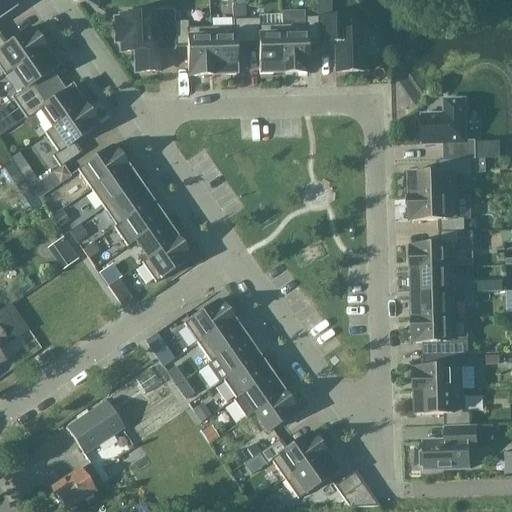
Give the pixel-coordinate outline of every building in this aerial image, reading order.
[(0,0),(0,15),(11,8),(9,5),(12,3),(10,0),(0,0)] [(174,37),(173,23),(173,10),(155,11),(156,15),(118,16),(118,19),(114,19),(114,36),(119,36),(119,52),(133,52),(134,73),(159,72),(158,38),(174,37)] [(333,43),(334,73),(363,72),(362,31),(347,31),(347,17),(318,18),(318,43),(333,43)] [(281,26),(282,74),(306,74),(305,44),(316,43),(315,18),(303,19),(303,25),(281,26)] [(209,28),(211,77),(235,76),(234,46),(246,46),(245,20),(232,21),(232,28),(209,28)] [(258,75),(282,74),(281,26),(258,27),(258,20),(245,20),(246,46),(257,45),(258,75)] [(174,48),(186,48),(187,77),(211,77),(209,28),(187,29),(187,22),(173,23),(174,37),(174,48)] [(0,70),(3,76),(43,48),(30,29),(5,46),(0,37),(0,70)] [(57,68),(43,48),(3,76),(4,76),(12,71),(24,89),(11,98),(18,109),(39,95),(32,85),(57,68)] [(31,116),(44,135),(84,107),(71,87),(46,104),(39,95),(18,109),(26,120),(31,116)] [(444,161),(470,160),(474,160),(473,144),(465,144),(464,100),(443,101),(444,115),(421,116),(422,146),(444,145),(444,161)] [(57,153),(52,157),(59,168),(80,153),(73,144),(98,127),(84,107),(44,135),(57,153)] [(90,190),(125,166),(111,146),(76,170),(90,190)] [(470,174),(470,160),(444,161),(437,162),(437,174),(407,174),(408,198),(456,197),(456,174),(470,174)] [(103,209),(138,184),(125,166),(90,190),(103,209)] [(113,229),(150,203),(138,184),(103,209),(115,226),(113,228),(113,229)] [(408,198),(409,222),(438,221),(439,233),(464,233),(464,219),(457,219),(456,197),(408,198)] [(163,221),(150,203),(113,229),(126,247),(163,221)] [(163,221),(126,247),(126,248),(134,242),(147,259),(141,263),(141,264),(176,240),(163,221)] [(472,232),(464,233),(439,233),(439,245),(409,246),(410,270),(453,269),(452,247),(473,246),(472,232)] [(155,283),(189,259),(176,240),(141,264),(155,283)] [(108,267),(97,274),(107,288),(117,280),(108,267)] [(410,270),(411,295),(446,294),(446,292),(453,292),(453,269),(410,270)] [(107,288),(120,307),(131,300),(117,280),(107,288)] [(446,297),(446,294),(411,295),(412,321),(454,319),(453,296),(446,297)] [(196,344),(231,320),(218,300),(183,325),(196,344)] [(9,304),(0,310),(0,365),(5,362),(0,354),(0,345),(4,343),(6,345),(28,330),(9,304)] [(424,356),(442,356),(468,355),(467,342),(455,342),(454,319),(412,321),(412,344),(424,344),(424,356)] [(209,363),(244,338),(231,320),(196,344),(209,363)] [(228,377),(257,357),(244,338),(209,363),(215,359),(228,377)] [(165,349),(154,356),(161,368),(173,360),(165,349)] [(468,368),(468,355),(442,356),(424,356),(424,368),(413,369),(414,392),(462,391),(462,368),(468,368)] [(270,375),(257,357),(228,377),(225,379),(238,397),(241,395),(270,375)] [(175,368),(165,374),(174,386),(183,380),(175,368)] [(149,370),(134,380),(144,395),(159,384),(149,370)] [(246,419),(253,414),(282,394),(270,375),(241,395),(238,397),(233,401),(246,419)] [(183,380),(174,386),(184,401),(193,395),(183,380)] [(452,427),(470,427),(470,413),(463,413),(462,391),(414,392),(414,416),(444,415),(445,427),(452,427)] [(253,414),(267,434),(296,413),(282,394),(253,414)] [(123,429),(105,403),(65,429),(83,456),(123,429)] [(201,405),(192,412),(200,424),(210,417),(201,405)] [(205,431),(201,434),(209,446),(218,439),(211,427),(207,430),(205,431)] [(469,470),(468,451),(476,451),(476,428),(445,428),(445,442),(423,442),(424,453),(420,453),(420,468),(424,468),(424,471),(469,470)] [(283,480),(323,453),(310,433),(285,450),(278,440),(257,455),(265,465),(270,462),(283,480)] [(323,453),(283,480),(297,500),(337,472),(323,453)] [(102,485),(89,465),(80,472),(79,471),(52,489),(67,510),(93,492),(93,491),(102,485)] [(378,508),(373,501),(354,473),(333,487),(348,509),(378,508)]
